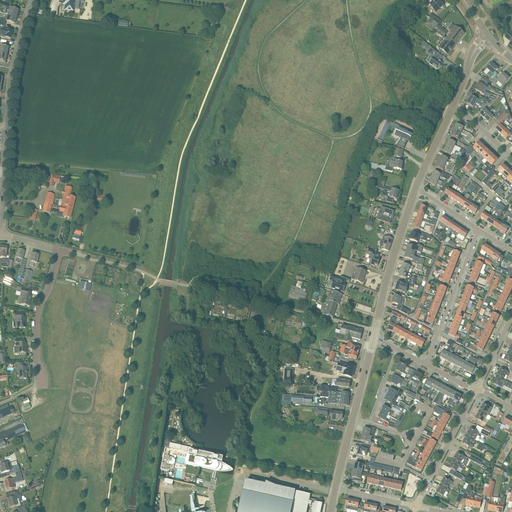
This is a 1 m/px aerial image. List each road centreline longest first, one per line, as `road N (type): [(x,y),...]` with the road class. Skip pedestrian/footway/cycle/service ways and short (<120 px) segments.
road 1 (residential): [(375,330),(160,281),(60,249)]
road 2 (residential): [(3,236),(11,65),(32,0)]
road 3 (tertiary): [(375,330),(415,187)]
road 4 (residential): [(426,365),(478,228)]
road 5 (residential): [(38,384),(37,318),(60,249)]
road 6 (residential): [(415,506),(474,390)]
